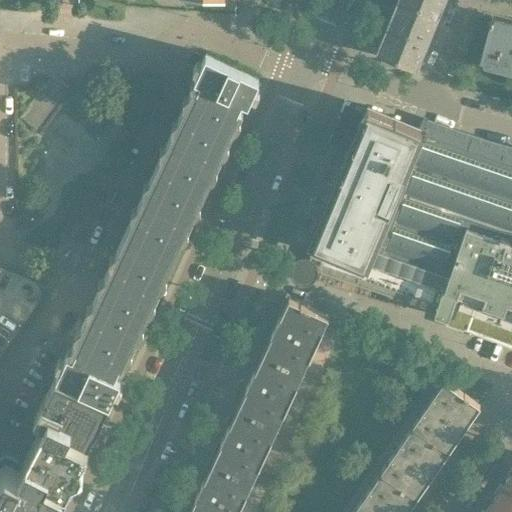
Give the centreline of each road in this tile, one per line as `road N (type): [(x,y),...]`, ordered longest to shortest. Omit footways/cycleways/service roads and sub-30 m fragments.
road 1 (residential): [(75,291),(167,108),(165,52)]
road 2 (residential): [(226,258),(308,61)]
road 3 (residential): [(157,414),(226,258)]
road 4 (residential): [(0,42),(165,52)]
road 5 (residential): [(165,52),(186,30),(280,64),(308,61)]
road 6 (residential): [(0,388),(38,325),(75,291)]
road 7 (residential): [(308,61),(425,99)]
